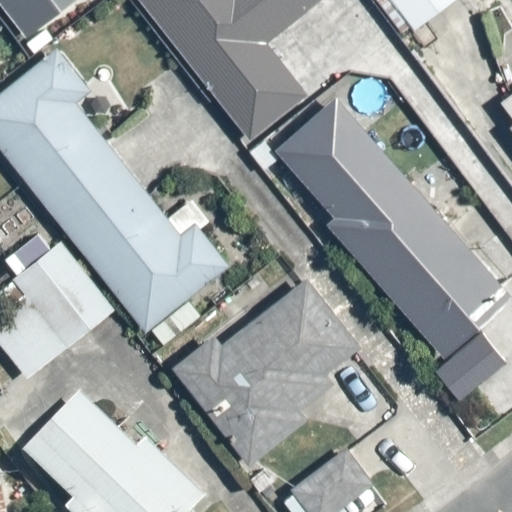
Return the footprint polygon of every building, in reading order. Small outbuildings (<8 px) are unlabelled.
[(72,0),(1,0),(28,34),(72,0)] [(318,0),(143,0),(252,136),(309,91),(268,40),(318,0)] [(449,0),(395,0),(416,26),(449,0)] [(82,76),(58,45),(0,90),(0,139),(148,329),(230,265),(201,227),(212,219),(194,196),(169,215),(69,86),(82,76)] [(511,89),(496,101),(511,121),(511,89)] [(329,216),(443,358),(428,370),(456,404),(511,358),(511,345),(491,319),(511,302),(511,300),(343,92),(280,142),(335,210),(329,216)] [(117,305),(62,236),(10,278),(27,299),(0,320),(0,335),(30,374),(117,305)] [(363,358),(297,273),(178,365),(252,460),(310,414),(303,405),(363,358)] [(138,446),(81,391),(27,446),(94,511),(191,511),(206,496),(146,438),(138,446)] [(333,511),(376,481),(348,443),(284,489),(299,511),(333,511)]
